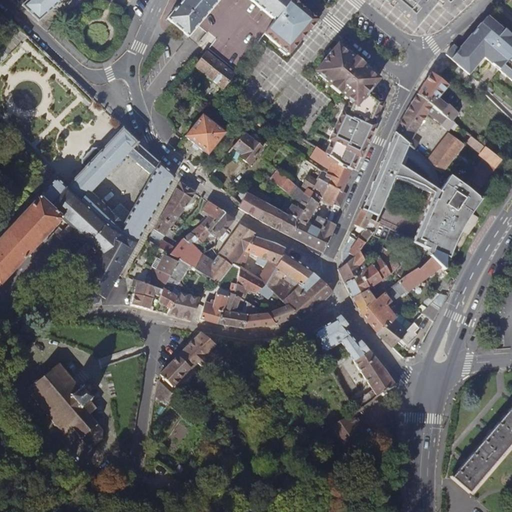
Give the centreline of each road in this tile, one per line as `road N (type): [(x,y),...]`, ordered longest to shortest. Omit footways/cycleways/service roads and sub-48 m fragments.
road 1 (tertiary): [(129,67),(165,162),(325,268)]
road 2 (tertiary): [(325,268),(410,79)]
road 3 (residential): [(157,318),(134,477),(116,511)]
road 4 (residential): [(157,318),(254,335),(300,327),(340,303)]
road 5 (residential): [(157,318),(109,309),(0,314)]
road 6 (tertiary): [(5,0),(87,74),(129,67)]
road 7 (primary): [(452,356),(511,235)]
road 8 (tertiary): [(308,0),(410,79)]
road 9 (primary): [(417,511),(428,383)]
road 10 (tertiary): [(340,303),(404,376),(428,383)]
road 11 (unknown): [(326,15),(258,115)]
